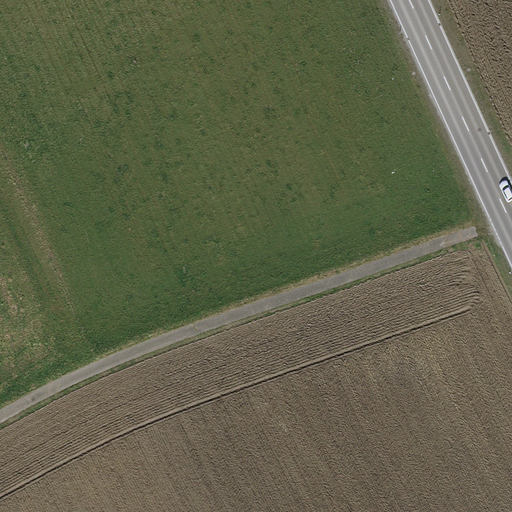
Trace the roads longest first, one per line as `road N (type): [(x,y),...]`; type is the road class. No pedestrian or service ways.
road 1 (track): [(511,219),(94,369),(0,417)]
road 2 (secondary): [(411,0),(511,222)]
